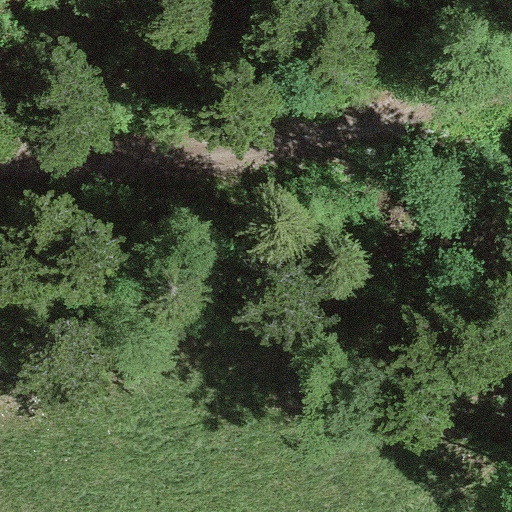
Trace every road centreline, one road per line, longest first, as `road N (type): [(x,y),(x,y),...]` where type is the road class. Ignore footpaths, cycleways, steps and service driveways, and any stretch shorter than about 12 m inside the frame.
road 1 (track): [(511,86),(193,162),(0,162)]
road 2 (track): [(0,71),(136,0)]
